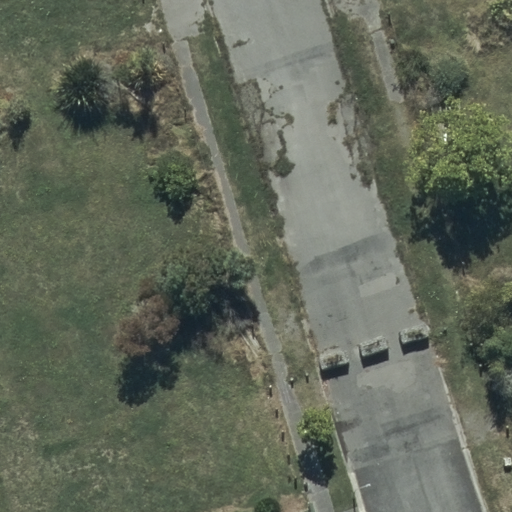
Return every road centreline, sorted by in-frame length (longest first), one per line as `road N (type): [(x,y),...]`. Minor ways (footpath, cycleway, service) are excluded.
road 1 (track): [(270,0),(381,353)]
road 2 (residential): [(381,353),(431,511)]
